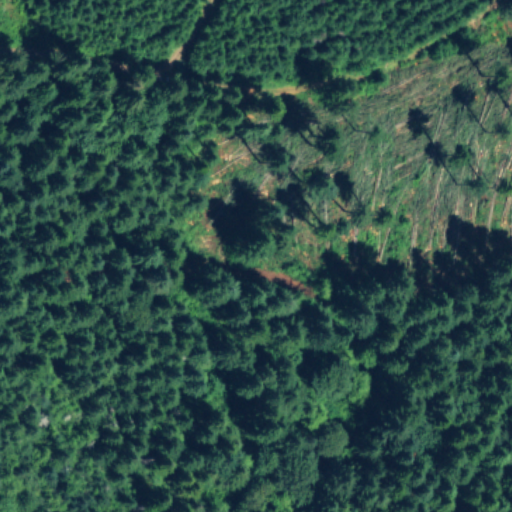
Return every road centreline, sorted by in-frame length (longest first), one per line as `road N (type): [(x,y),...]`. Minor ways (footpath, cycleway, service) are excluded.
road 1 (residential): [(511,489),(328,301),(235,267),(0,239)]
road 2 (residential): [(511,38),(402,86),(283,103),(0,55)]
